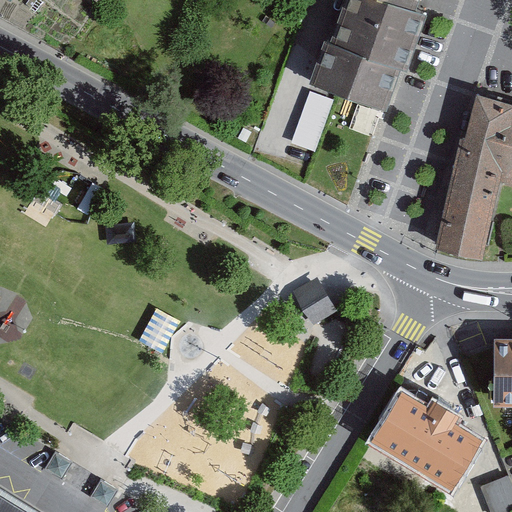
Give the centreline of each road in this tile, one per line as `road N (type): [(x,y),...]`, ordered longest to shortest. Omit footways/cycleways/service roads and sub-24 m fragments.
road 1 (tertiary): [(0,46),(431,276)]
road 2 (residential): [(295,511),(431,276)]
